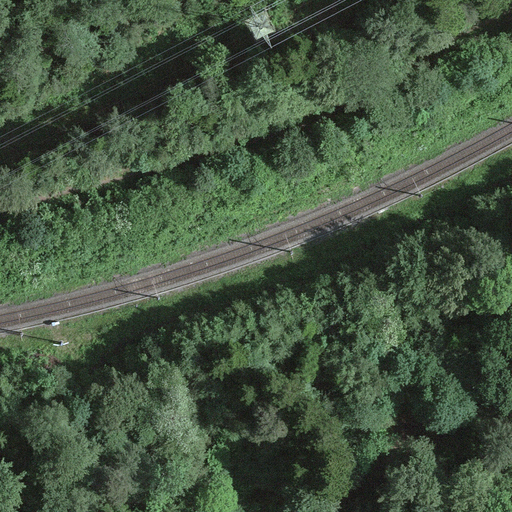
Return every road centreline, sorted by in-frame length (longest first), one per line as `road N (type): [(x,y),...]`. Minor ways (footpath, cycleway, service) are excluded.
road 1 (track): [(511,20),(396,85),(281,134),(0,213)]
road 2 (track): [(314,511),(511,390)]
